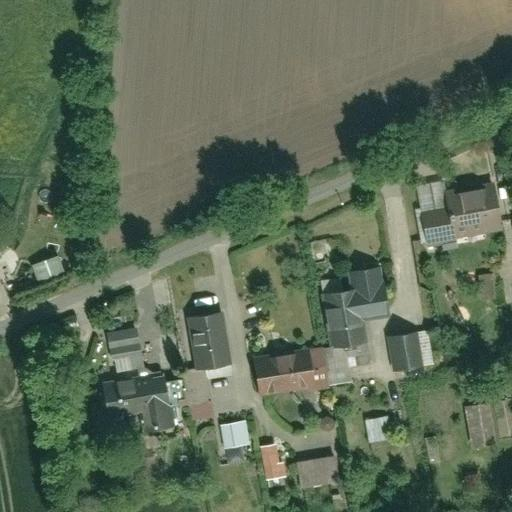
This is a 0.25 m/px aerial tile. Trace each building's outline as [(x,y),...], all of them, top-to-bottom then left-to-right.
[(462,246),(461,237),(507,228),(498,182),(448,191),(452,211),(423,216),(430,252),(462,246)] [(328,284),(322,284),(322,309),(329,309),(329,334),(333,334),(333,385),(358,385),(358,368),(370,368),(370,344),(357,344),(357,322),(393,322),(393,303),(376,303),(376,271),(328,272),(328,284)] [(191,321),(201,372),(234,365),(224,314),(191,321)] [(168,366),(145,370),(138,333),(109,338),(116,376),(102,378),(109,422),(176,410),(168,366)] [(390,337),(392,371),(421,369),(419,336),(390,337)] [(261,356),(265,398),(320,393),(316,350),(261,356)] [(439,379),(416,381),(418,409),(441,408),(439,379)] [(369,422),(369,447),(389,447),(390,423),(369,422)] [(219,428),(226,461),(254,455),(247,423),(219,428)] [(265,483),(286,483),(286,465),(278,465),(278,447),(265,447),(265,483)] [(297,462),(298,490),(339,488),(338,460),(297,462)]
